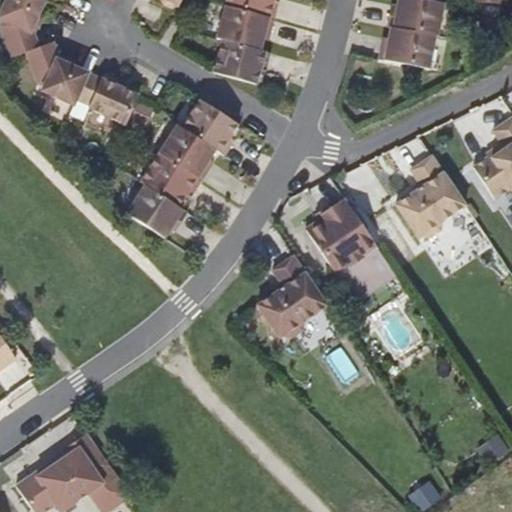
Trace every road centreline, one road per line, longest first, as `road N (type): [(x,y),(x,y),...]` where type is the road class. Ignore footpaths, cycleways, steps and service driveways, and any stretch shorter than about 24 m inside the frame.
road 1 (residential): [(0,438),(186,303),(224,260),(300,139)]
road 2 (residential): [(300,139),(331,151),(360,148),(511,71)]
road 3 (residential): [(300,139),(104,27)]
road 4 (residential): [(300,139),(342,0)]
